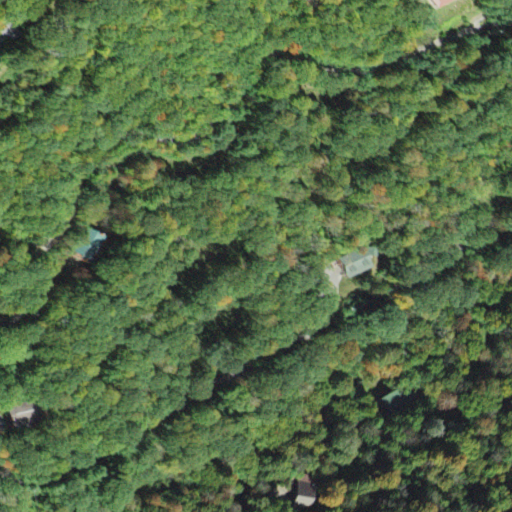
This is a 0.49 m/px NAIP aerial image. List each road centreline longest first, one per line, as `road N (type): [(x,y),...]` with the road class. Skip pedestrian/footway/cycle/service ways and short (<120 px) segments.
road 1 (residential): [(0,327),(27,305),(42,256),(65,228),(102,142),(125,134),(186,139),(208,130),(249,63),(267,53),(340,71),(511,21)]
road 2 (residential): [(511,228),(111,451),(44,480),(0,478)]
